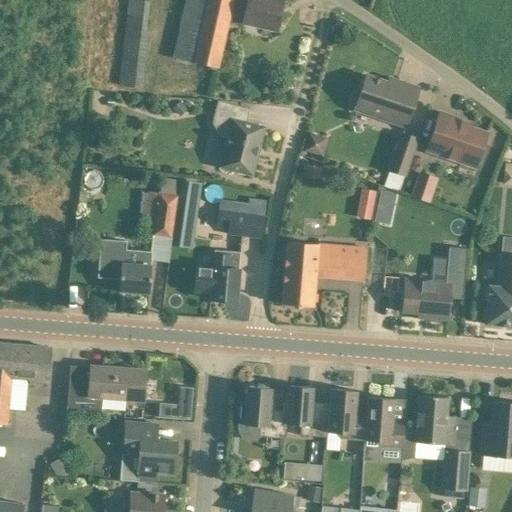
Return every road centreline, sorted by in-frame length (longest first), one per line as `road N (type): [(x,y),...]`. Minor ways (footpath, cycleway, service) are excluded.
road 1 (tertiary): [(258,346),(511,363)]
road 2 (unclassified): [(297,120),(275,211),(258,346)]
road 3 (tertiary): [(218,342),(0,323)]
road 4 (unclassified): [(511,123),(335,0)]
road 5 (residential): [(205,511),(218,342)]
road 6 (track): [(327,0),(297,120)]
